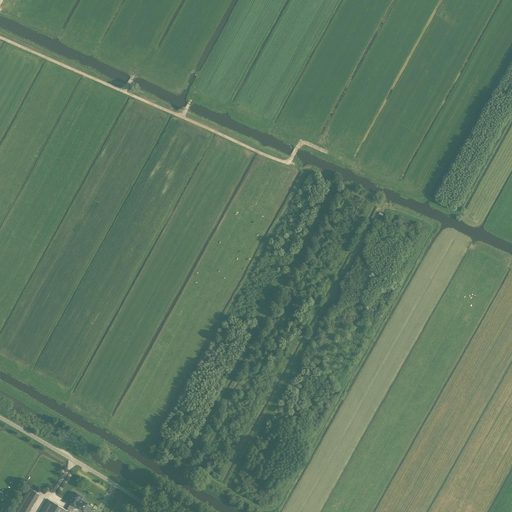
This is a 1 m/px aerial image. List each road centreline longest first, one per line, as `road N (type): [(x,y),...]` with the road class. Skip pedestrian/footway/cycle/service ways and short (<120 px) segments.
road 1 (track): [(299,146),(283,162),(0,37)]
road 2 (track): [(214,511),(0,380)]
road 3 (unclassified): [(155,511),(0,418)]
